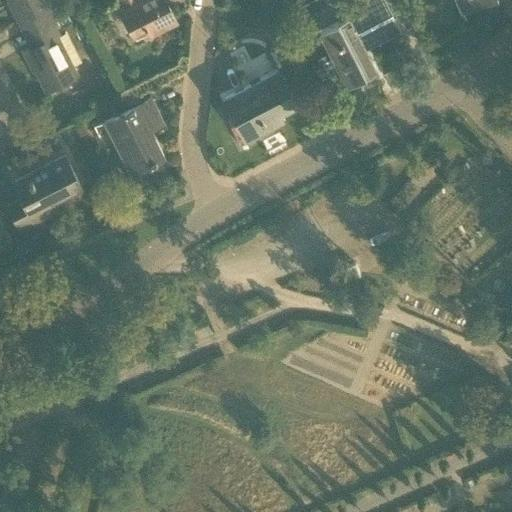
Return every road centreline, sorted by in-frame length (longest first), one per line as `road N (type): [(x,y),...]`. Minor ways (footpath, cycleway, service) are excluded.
road 1 (residential): [(216,212),(454,91),(511,47)]
road 2 (residential): [(0,349),(74,311),(216,212)]
road 3 (residential): [(216,212),(191,149),(206,0)]
